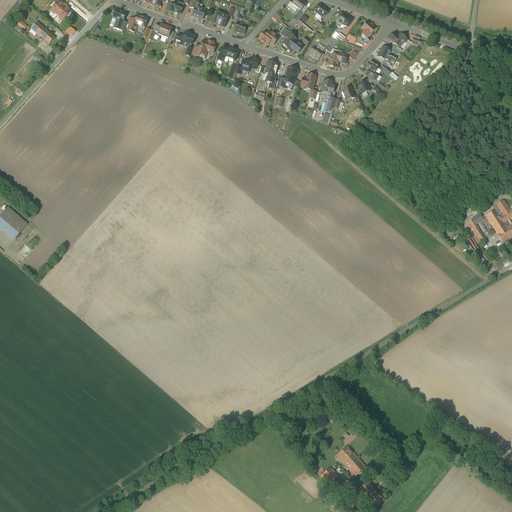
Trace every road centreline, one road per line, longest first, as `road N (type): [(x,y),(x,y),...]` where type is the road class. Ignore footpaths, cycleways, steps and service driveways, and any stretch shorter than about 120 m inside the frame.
road 1 (unclassified): [(108,511),(511,265)]
road 2 (residential): [(244,46),(343,75),(392,23)]
road 3 (unclassified): [(0,127),(112,0)]
road 4 (residential): [(112,0),(244,46)]
